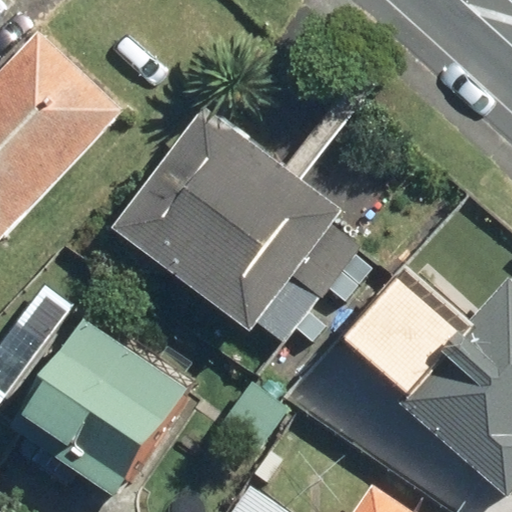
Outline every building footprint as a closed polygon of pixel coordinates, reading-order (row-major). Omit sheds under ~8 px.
[(0,84),(0,253),(6,259),(131,123),(40,41),(0,84)] [(372,233),(206,116),(116,242),(282,359),(372,233)] [(511,286),(463,337),(416,292),(355,355),(511,505),(511,286)] [(117,506),(194,385),(84,315),(7,437),(117,506)] [(306,401),(270,372),(223,431),(258,460),(306,401)] [(418,511),(380,485),(360,511),(281,511),(249,489),(232,511),(418,511)]
